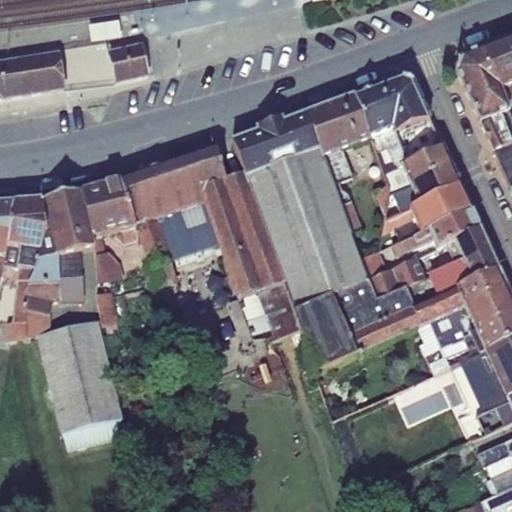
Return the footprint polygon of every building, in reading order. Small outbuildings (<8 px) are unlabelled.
[(511,59),(506,43),(483,52),(508,111),(511,108),(511,59)] [(111,56),(109,56),(116,86),(148,78),(140,49),(132,51),(111,56)] [(508,111),(483,52),(461,60),(455,73),(480,125),(508,112),(508,111)] [(58,57),(0,65),(0,101),(64,92),(58,57)] [(403,82),(378,91),(407,167),(441,150),(412,86),(403,82)] [(378,91),(354,100),(371,145),(375,157),(388,152),(396,173),(407,167),(378,91)] [(354,100),(307,118),(352,241),(362,236),(348,197),(342,192),(340,186),(353,181),(344,155),(371,145),(354,100)] [(511,193),(511,121),(508,112),(480,125),(511,193)] [(243,176),(300,337),(315,379),(357,360),(349,341),(413,311),(404,291),(375,305),(368,286),(367,283),(360,263),(352,241),(307,118),(232,146),(243,176)] [(451,172),(441,150),(407,167),(396,173),(384,178),(388,190),(389,193),(388,198),(397,195),(451,172)] [(216,152),(173,166),(188,214),(205,208),(219,249),(238,304),(254,299),(266,336),(269,347),(300,337),(243,176),(226,182),(216,152)] [(173,166),(120,184),(138,243),(153,290),(176,283),(171,265),(219,249),(205,208),(188,214),(173,166)] [(384,222),(384,226),(460,190),(451,172),(397,195),(401,205),(386,211),(384,222)] [(120,184),(82,194),(94,251),(98,287),(124,282),(120,267),(109,255),(105,256),(102,241),(114,237),(115,238),(123,246),(138,243),(120,184)] [(384,222),(386,211),(388,198),(389,193),(388,190),(375,194),(384,222)] [(401,246),(470,213),(460,190),(384,226),(381,239),(395,233),(401,246)] [(36,338),(50,335),(52,306),(60,305),(60,306),(83,306),(81,254),(94,251),(82,194),(41,204),(45,235),(35,275),(27,291),(27,327),(27,340),(36,338)] [(45,235),(41,204),(14,206),(2,269),(19,272),(12,326),(27,327),(27,291),(35,275),(45,235)] [(14,206),(0,207),(0,281),(2,269),(14,206)] [(446,248),(479,232),(470,213),(401,246),(392,250),(397,261),(431,246),(435,253),(446,248)] [(413,311),(498,273),(479,232),(446,248),(455,268),(426,282),(417,262),(387,277),(368,286),(375,305),(404,291),(413,311)] [(378,256),(360,263),(367,283),(386,275),(378,256)] [(349,341),(357,360),(418,333),(423,347),(420,349),(424,357),(452,346),(453,348),(511,319),(511,304),(498,273),(413,311),(349,341)] [(112,295),(97,298),(102,331),(106,330),(107,340),(120,338),(112,295)] [(238,304),(229,307),(242,348),(253,344),(252,340),(266,336),(254,299),(238,304)] [(511,342),(511,319),(453,348),(452,346),(424,357),(434,378),(446,373),(443,364),(468,353),(471,361),(511,342)] [(50,335),(36,338),(60,439),(64,438),(120,420),(122,420),(98,324),(50,335)] [(511,399),(511,342),(471,361),(460,366),(484,417),(496,411),(508,406),(506,402),(511,399)] [(511,399),(506,402),(508,406),(496,411),(504,428),(511,424),(511,399)] [(120,420),(64,438),(68,455),(126,440),(120,420)] [(511,457),(511,441),(477,458),(483,472),(486,471),(511,457)] [(511,490),(511,457),(486,471),(491,482),(485,484),(492,499),(511,490)] [(511,511),(511,490),(492,499),(480,505),(483,511),(506,511),(507,511),(506,511),(511,511)]
